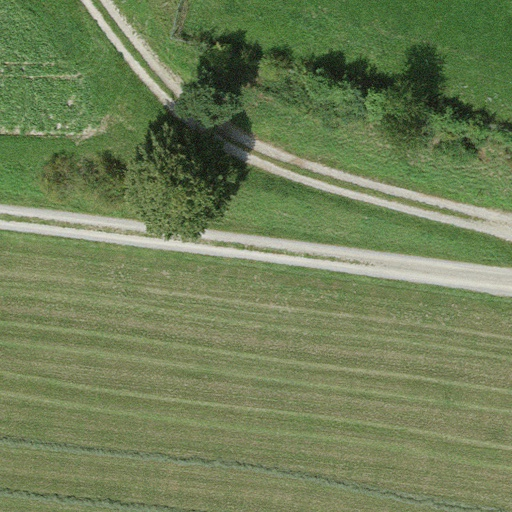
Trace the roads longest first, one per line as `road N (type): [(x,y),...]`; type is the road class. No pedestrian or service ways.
road 1 (track): [(0,222),(511,285)]
road 2 (track): [(511,231),(248,152),(167,96),(90,0)]
